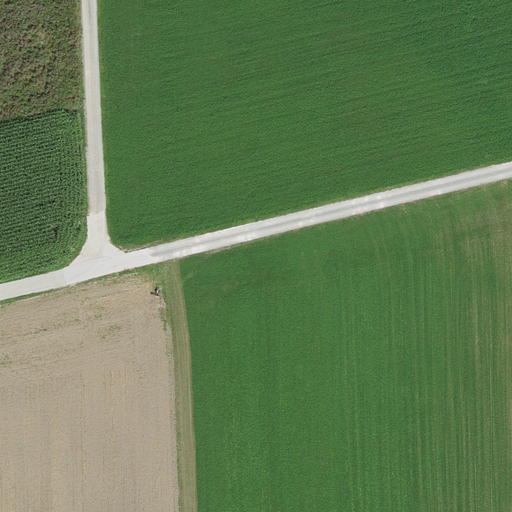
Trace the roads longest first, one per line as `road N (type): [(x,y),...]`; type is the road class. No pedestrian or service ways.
road 1 (track): [(511,177),(0,298)]
road 2 (track): [(78,0),(92,276)]
